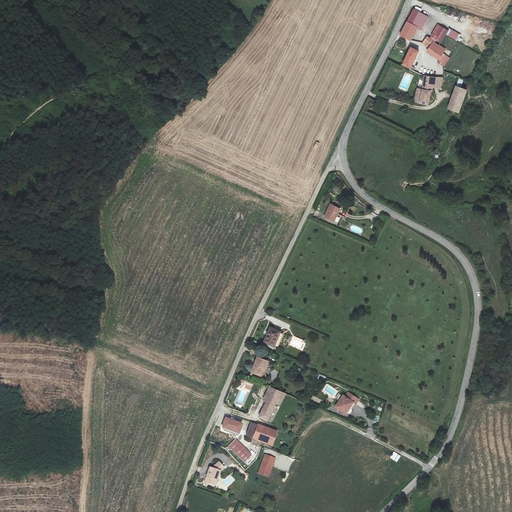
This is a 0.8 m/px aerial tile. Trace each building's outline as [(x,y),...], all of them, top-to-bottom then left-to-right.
[(421,29),(428,16),(413,9),(400,35),(411,40),(417,27),(421,29)] [(438,25),(430,38),(435,42),(437,39),(441,42),(445,34),(447,31),(438,25)] [(447,31),(445,34),(457,41),(460,35),(449,28),(447,31)] [(427,51),(439,60),(437,63),(440,64),(444,66),(450,58),(443,53),(445,49),(435,42),(430,38),(427,36),(422,43),(429,48),(427,51)] [(402,65),(410,69),(418,51),(410,47),(402,65)] [(428,105),(432,88),(440,89),(442,77),(434,78),(424,76),(422,89),(417,88),(414,101),(428,105)] [(456,87),(448,109),(458,112),(466,90),(456,87)] [(329,204),(324,217),(334,221),(339,209),(329,204)] [(280,331),(270,327),(264,342),(274,346),(280,331)] [(251,371),(255,372),(254,376),(261,379),(268,361),(257,357),(251,371)] [(275,381),(279,371),(273,369),(269,379),(275,381)] [(268,420),(282,393),(278,391),(269,388),(263,400),(266,402),(260,416),(268,420)] [(346,414),(353,402),(356,404),(359,399),(348,392),(345,396),(343,395),(335,407),(346,414)] [(222,427),(239,433),(243,424),(226,417),(222,427)] [(278,432),(252,422),(247,436),(273,446),(278,432)] [(229,446),(244,461),(251,455),(236,439),(229,446)] [(394,452),(389,458),(396,463),(401,456),(394,452)] [(265,454),(258,473),(269,477),(275,458),(265,454)] [(215,485),(220,470),(224,467),(219,461),(213,467),(212,470),(209,469),(205,481),(215,485)]
